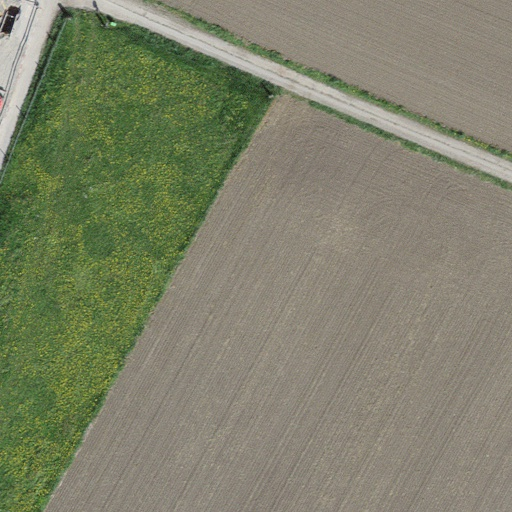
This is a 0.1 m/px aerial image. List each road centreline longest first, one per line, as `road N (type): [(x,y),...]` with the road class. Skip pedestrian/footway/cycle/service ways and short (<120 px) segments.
road 1 (track): [(98,0),(511,167)]
road 2 (residential): [(35,0),(0,117)]
